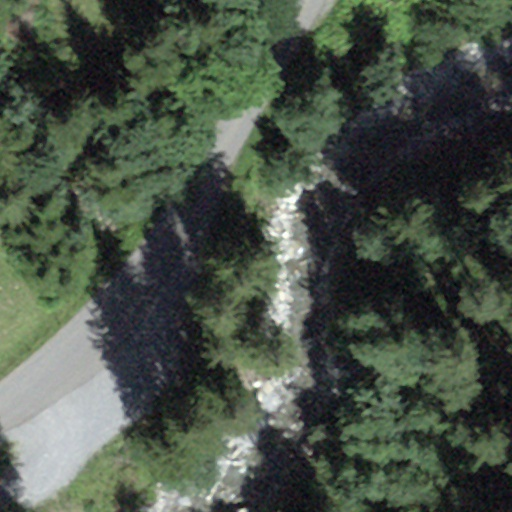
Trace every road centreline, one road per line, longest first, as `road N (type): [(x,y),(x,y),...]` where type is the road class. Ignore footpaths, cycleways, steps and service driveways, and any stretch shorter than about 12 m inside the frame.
road 1 (tertiary): [(0,410),(54,369),(140,282),(300,0)]
road 2 (track): [(54,369),(53,422),(24,485),(1,511)]
